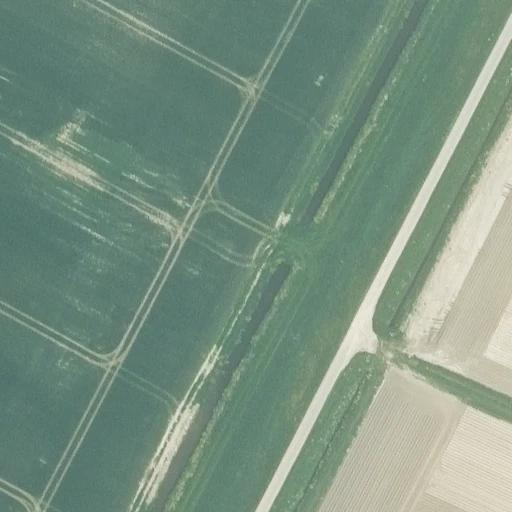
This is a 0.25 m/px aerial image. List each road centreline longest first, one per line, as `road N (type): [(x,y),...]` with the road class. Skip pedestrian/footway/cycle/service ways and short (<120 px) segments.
road 1 (track): [(188,511),(453,0)]
road 2 (track): [(511,28),(261,511)]
